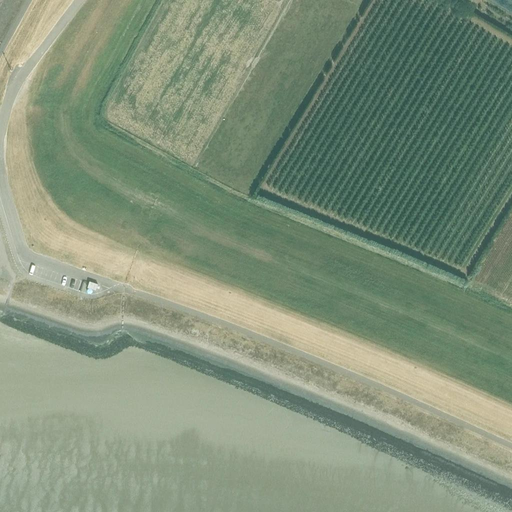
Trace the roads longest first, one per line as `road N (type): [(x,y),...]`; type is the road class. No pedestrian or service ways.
road 1 (unclassified): [(0,156),(15,93),(83,0)]
road 2 (unclassified): [(121,288),(23,254),(0,182)]
